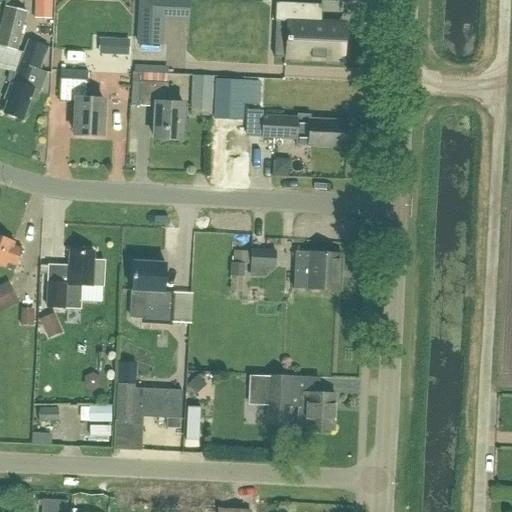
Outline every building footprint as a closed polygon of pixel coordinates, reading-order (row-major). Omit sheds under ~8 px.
[(52,0),(34,0),(34,19),(51,20),(52,0)] [(273,57),(273,59),(341,62),(342,31),(326,30),(326,23),(321,23),(322,5),(275,3),(274,23),(289,24),(288,39),(286,39),(286,43),(288,43),(287,58),(273,57)] [(0,47),(15,51),(25,13),(3,7),(0,20),(0,47)] [(139,17),(137,44),(156,45),(157,17),(139,17)] [(3,113),(23,120),(33,91),(39,94),(47,74),(40,71),(48,49),(29,42),(13,84),(11,83),(5,100),(8,101),(3,113)] [(115,42),(114,55),(127,55),(128,42),(115,42)] [(160,80),(160,65),(131,66),(131,81),(160,80)] [(102,137),(105,101),(87,100),(88,81),(60,80),(59,103),(76,104),(74,136),(102,137)] [(215,80),(214,120),(241,122),(243,81),(215,80)] [(209,82),(190,81),(187,133),(203,134),(203,120),(207,120),(209,82)] [(182,141),(184,105),(167,104),(168,85),(140,84),(139,107),(156,108),(154,140),(182,141)] [(246,138),(261,139),(262,117),(261,117),(262,113),(247,112),(246,138)] [(310,121),(311,116),(297,116),(297,119),(262,117),(261,139),(296,141),(296,147),(346,149),(347,123),(310,121)] [(0,267),(14,273),(22,251),(13,247),(14,243),(0,238),(0,267)] [(45,262),(44,244),(34,245),(35,263),(45,262)] [(274,269),(275,252),(250,250),(248,276),(263,277),(263,269),(274,269)] [(70,252),(69,285),(49,283),(47,307),(81,309),(82,286),(103,287),(104,263),(94,263),(95,254),(70,252)] [(340,292),(342,255),(295,253),(293,290),(340,292)] [(229,263),(229,277),(242,278),(243,264),(229,263)] [(133,293),(131,320),(145,320),(145,323),(171,324),(172,294),(165,294),(166,265),(134,264),(133,293)] [(3,287),(0,288),(0,311),(12,305),(3,287)] [(20,313),(20,325),(31,325),(31,313),(20,313)] [(38,320),(46,340),(61,333),(53,314),(38,320)] [(197,376),(187,385),(196,395),(206,386),(197,376)] [(300,409),(299,430),(307,430),(307,431),(334,432),(336,395),(295,394),(296,379),(270,378),(249,377),(248,401),(269,402),(268,421),(290,422),(290,408),(300,409)] [(131,425),(133,385),(116,385),(114,424),(131,425)] [(178,419),(179,419),(180,391),(140,389),(139,418),(165,419),(165,427),(178,427),(178,419)] [(109,423),(110,407),(87,407),(87,423),(109,423)] [(186,407),(184,441),(197,441),(199,408),(186,407)] [(37,422),(56,422),(56,409),(37,409),(37,422)] [(109,427),(88,426),(88,436),(109,437),(109,427)] [(41,500),(40,511),(65,511),(66,501),(41,500)]
